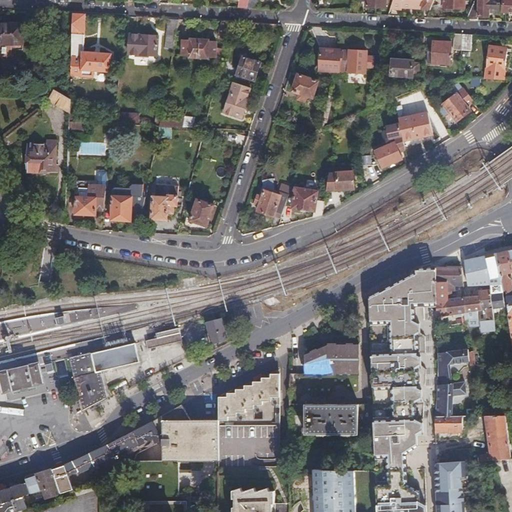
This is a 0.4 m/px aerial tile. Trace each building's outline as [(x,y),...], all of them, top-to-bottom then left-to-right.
[(245,0),(236,0),(235,8),(243,9),(245,0)] [(245,0),(243,9),(253,9),(254,0),(245,0)] [(383,4),(389,3),(390,0),(363,0),(363,8),(383,9),(383,4)] [(390,0),(389,3),(387,9),(395,10),(396,8),(418,10),(418,0),(390,0)] [(430,0),(418,0),(418,10),(426,10),(427,7),(430,0)] [(430,0),(427,7),(441,8),(444,11),(449,12),(452,9),(461,9),(461,1),(464,1),(464,0),(430,0)] [(472,0),(464,20),(474,21),(474,16),(485,17),(486,12),(494,12),(495,0),(472,0)] [(511,0),(500,0),(500,13),(511,13),(511,0)] [(81,15),(69,14),(68,36),(80,36),(81,15)] [(175,20),(164,20),(159,50),(169,52),(175,20)] [(227,22),(218,21),(215,34),(223,36),(227,22)] [(233,37),(237,23),(228,22),(225,35),(233,37)] [(0,45),(16,46),(16,25),(0,24),(0,45)] [(419,33),(411,33),(410,46),(418,46),(419,33)] [(124,55),(152,57),(153,36),(125,35),(124,55)] [(459,35),(451,35),(450,51),(458,51),(459,35)] [(469,36),(460,35),(460,48),(468,49),(469,36)] [(205,41),(186,40),(186,42),(179,42),(178,57),(186,57),(186,58),(204,59),(204,57),(211,58),(212,43),(205,43),(205,41)] [(423,64),(447,65),(448,43),(429,43),(429,49),(424,48),(423,64)] [(495,54),(495,50),(485,49),(483,71),(492,72),(491,75),(502,76),(504,55),(495,54)] [(346,75),(364,75),(364,69),(371,69),(371,58),(365,58),(365,53),(347,52),(347,55),(338,55),(338,53),(318,52),(318,74),(338,75),(338,71),(346,71),(346,75)] [(67,58),(66,78),(91,79),(91,70),(106,70),(106,54),(78,53),(78,59),(67,58)] [(233,76),(251,82),(258,64),(239,57),(233,76)] [(409,75),(409,63),(409,61),(388,60),(387,76),(408,77),(409,75)] [(218,68),(215,78),(221,80),(224,70),(218,68)] [(321,83),(295,75),(290,91),(298,93),(295,100),(305,103),(308,97),(316,100),(318,91),(321,83)] [(237,119),(246,89),(230,84),(220,114),(237,119)] [(373,85),(368,84),(362,110),(369,107),(373,85)] [(450,118),(453,123),(467,112),(464,107),(469,103),(461,91),(440,106),(445,112),(441,115),(445,121),(450,118)] [(46,101),(65,114),(66,100),(52,92),(46,101)] [(324,96),(319,123),(324,124),(329,98),(324,96)] [(110,114),(110,125),(123,125),(127,125),(128,115),(110,114)] [(66,115),(65,123),(76,124),(76,115),(66,115)] [(128,115),(127,125),(135,126),(135,115),(128,115)] [(417,115),(396,120),(397,125),(401,142),(422,137),(417,115)] [(178,128),(189,129),(190,120),(181,119),(178,128)] [(65,123),(65,133),(80,133),(81,124),(76,124),(65,123)] [(123,125),(110,125),(109,135),(122,135),(123,125)] [(396,153),(403,150),(401,142),(397,125),(384,127),(387,140),(383,141),(385,147),(372,153),(380,169),(399,160),(396,153)] [(156,127),(152,146),(158,146),(159,137),(169,137),(169,128),(156,127)] [(32,167),(32,171),(38,171),(38,173),(45,173),(45,172),(55,172),(55,166),(52,166),(53,142),(44,141),(44,146),(25,146),(24,167),(32,167)] [(326,176),(323,194),(350,190),(347,172),(326,176)] [(95,175),(95,189),(103,189),(104,176),(95,175)] [(251,213),(275,221),(286,189),(276,186),(272,197),(258,193),(256,199),(251,197),(249,205),(254,207),(251,213)] [(127,216),(138,217),(141,199),(139,199),(139,187),(130,187),(127,190),(111,189),(108,193),(107,221),(126,222),(127,216)] [(91,213),(101,213),(103,189),(95,189),(86,188),(86,191),(75,191),(74,200),(71,199),(70,217),(91,218),(91,213)] [(309,211),(308,218),(318,216),(321,202),(313,201),(314,193),(306,191),(306,189),(301,188),(300,190),(292,189),(288,207),(309,211)] [(148,221),(163,222),(163,215),(169,215),(170,207),(173,207),(173,195),(149,194),(148,221)] [(203,228),(210,207),(194,201),(186,222),(203,228)] [(511,250),(507,252),(497,254),(501,279),(498,280),(499,282),(499,287),(503,287),(503,290),(504,298),(511,296),(511,281),(508,277),(507,274),(511,273),(511,250)] [(482,257),(464,261),(465,286),(487,282),(489,281),(498,280),(501,279),(497,254),(482,257)] [(437,301),(436,267),(427,270),(428,303),(437,303),(437,301)] [(460,268),(436,267),(437,301),(451,299),(450,292),(452,292),(452,287),(461,286),(460,268)] [(428,303),(427,270),(413,274),(399,280),(400,300),(404,300),(405,305),(411,305),(428,303)] [(400,300),(399,280),(384,289),(367,298),(368,321),(370,375),(373,434),(375,511),(416,511),(416,503),(415,496),(402,487),(400,455),(412,446),(412,436),(411,421),(410,405),(417,400),(416,385),(415,368),(414,353),(413,336),(412,321),(411,305),(405,305),(404,300),(400,300)] [(489,281),(487,282),(488,287),(488,292),(500,290),(503,290),(503,287),(499,287),(499,282),(489,284),(489,281)] [(476,289),(477,294),(479,309),(485,308),(487,318),(493,317),(491,312),(488,292),(488,287),(476,289)] [(500,290),(488,292),(491,312),(495,311),(494,304),(502,303),(500,290)] [(463,297),(466,312),(467,319),(467,320),(478,319),(477,310),(479,309),(477,294),(463,297)] [(451,299),(437,301),(437,303),(437,317),(453,314),(466,312),(463,297),(451,299)] [(487,318),(481,319),(482,330),(494,328),(493,317),(487,318)] [(211,342),(224,339),(219,319),(206,322),(211,342)] [(146,350),(180,341),(178,333),(144,341),(146,350)] [(90,352),(67,357),(80,411),(105,398),(99,372),(138,362),(133,344),(91,354),(90,352)] [(373,434),(370,375),(355,375),(355,345),(326,345),(314,350),(302,355),(302,375),(287,375),(288,435),(373,434)] [(468,361),(466,349),(447,351),(439,352),(440,361),(440,380),(452,379),(450,363),(468,361)] [(0,374),(0,384),(2,392),(14,390),(28,386),(40,384),(35,366),(24,369),(10,372),(0,374)] [(225,396),(217,396),(218,418),(216,463),(217,466),(257,467),(257,463),(258,459),(272,458),(275,457),(277,453),(278,372),(269,372),(269,376),(260,376),(260,381),(252,380),(251,384),(243,384),(242,388),(234,388),(234,392),(225,392),(225,396)] [(437,416),(452,415),(454,396),(468,394),(468,393),(467,383),(466,382),(453,384),(441,385),(439,385),(437,416)] [(187,419),(181,407),(154,422),(162,442),(161,462),(132,462),(129,468),(129,503),(176,502),(176,462),(216,463),(218,418),(187,419)] [(481,459),(492,458),(510,458),(505,414),(494,414),(487,414),(491,453),(481,454),(481,459)] [(437,416),(436,416),(436,430),(450,430),(450,432),(464,431),(464,429),(464,426),(464,415),(452,415),(437,416)] [(162,442),(154,422),(139,429),(145,443),(145,445),(154,441),(156,444),(162,442)] [(145,443),(139,429),(97,450),(71,461),(63,464),(50,468),(36,472),(21,477),(22,481),(19,482),(20,485),(23,484),(24,488),(21,489),(23,493),(27,492),(28,494),(31,493),(42,490),(45,497),(45,498),(71,489),(67,476),(77,472),(78,473),(112,458),(114,457),(114,455),(117,454),(126,450),(129,449),(129,450),(139,445),(145,443)] [(457,457),(472,455),(471,449),(457,450),(457,457)] [(433,507),(453,506),(465,503),(470,502),(473,502),(477,501),(482,500),(472,459),(437,463),(435,464),(432,468),(433,507)] [(358,511),(357,470),(315,470),(316,511),(358,511)] [(20,485),(19,482),(0,487),(0,511),(3,511),(26,506),(23,493),(21,489),(24,488),(23,484),(20,485)] [(240,487),(232,490),(232,499),(234,499),(234,506),(232,506),(231,511),(273,511),(274,510),(272,510),(272,503),(274,503),(274,491),(269,491),(267,487),(260,490),(254,490),(253,487),(246,490),(241,490),(240,487)] [(42,490),(31,493),(34,501),(45,497),(42,490)] [(453,506),(433,507),(433,511),(477,511),(477,501),(473,502),(470,502),(465,503),(453,506)]
